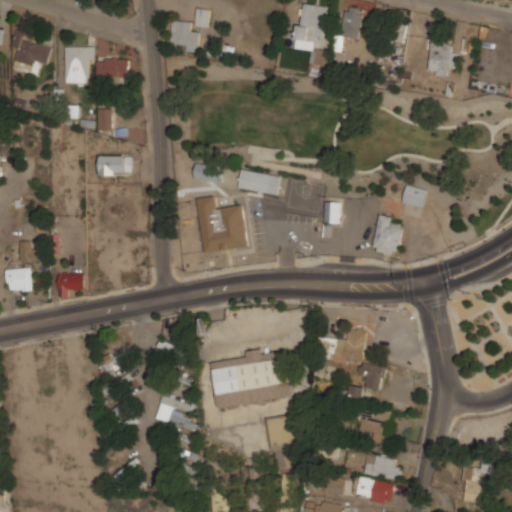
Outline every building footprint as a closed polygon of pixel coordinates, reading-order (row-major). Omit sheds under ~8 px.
[(296,38),(319,41),(319,35),(325,36),(329,4),(301,1),(296,38)] [(364,6),(344,3),(335,61),(342,62),(346,35),(360,37),(364,6)] [(210,25),(211,8),(198,7),(197,24),(210,25)] [(200,50),(200,30),(191,30),(191,20),(172,20),(172,43),(186,43),(186,50),(200,50)] [(405,42),(407,25),(396,24),(394,41),(405,42)] [(40,61),(49,64),(55,43),(16,33),(13,46),(20,48),(15,66),(37,72),(40,61)] [(428,72),(450,75),(454,38),(432,36),(428,72)] [(93,45),(67,45),(67,82),(93,82),(93,45)] [(330,63),(330,47),(312,47),(312,63),(330,63)] [(98,77),(129,77),(129,58),(98,58),(98,77)] [(113,128),(113,108),(99,108),(99,128),(113,128)] [(133,153),(101,153),(101,173),(133,173),(133,153)] [(195,176),(197,161),(225,165),(223,180),(195,176)] [(257,176),(265,215),(284,212),(276,172),(257,176)] [(403,200),(408,183),(428,189),(423,206),(403,200)] [(198,196),(216,194),(218,206),(243,202),(249,244),(206,251),(198,196)] [(326,200),(325,221),(341,222),(342,200),(326,200)] [(374,244),(381,213),(393,215),(392,220),(404,223),(398,249),(395,248),(394,252),(378,249),(379,245),(374,244)] [(33,249),(33,239),(21,239),(21,260),(44,260),(44,249),(33,249)] [(118,250),(121,272),(139,270),(137,248),(118,250)] [(33,266),(8,267),(9,290),(34,289),(33,266)] [(86,271),(60,271),(60,295),(70,295),(70,289),(86,289),(86,271)] [(181,351),(183,320),(162,319),(161,350),(181,351)] [(348,339),(338,338),(337,357),(370,359),(371,330),(349,329),(348,339)] [(212,361),(217,406),(293,397),(289,358),(263,361),(262,348),(246,350),(247,356),(212,361)] [(115,379),(130,370),(118,351),(103,360),(115,379)] [(359,373),(367,374),(365,387),(381,390),(385,366),(361,361),(359,373)] [(350,397),(363,400),(366,387),(352,384),(350,397)] [(156,418),(196,430),(200,417),(196,415),(199,405),(163,395),(156,418)] [(127,405),(121,400),(113,411),(119,416),(127,405)] [(391,411),(363,407),(360,429),(374,431),(373,440),(387,442),(391,411)] [(270,448),(296,443),(292,413),(265,418),(270,448)] [(200,449),(185,444),(181,456),(197,461),(200,449)] [(395,457),(366,456),(365,476),(401,477),(401,467),(395,467),(395,457)] [(482,500),(484,472),(495,473),(496,461),(484,460),(483,467),(467,465),(464,499),(482,500)] [(185,476),(196,479),(198,468),(188,466),(185,476)] [(346,478),(326,477),(325,493),(345,494),(346,478)] [(395,481),(359,477),(357,497),(393,500),(395,481)] [(213,511),(234,511),(234,493),(213,494),(213,511)] [(365,511),(366,507),(322,501),(322,502),(307,500),(305,511),(365,511)]
